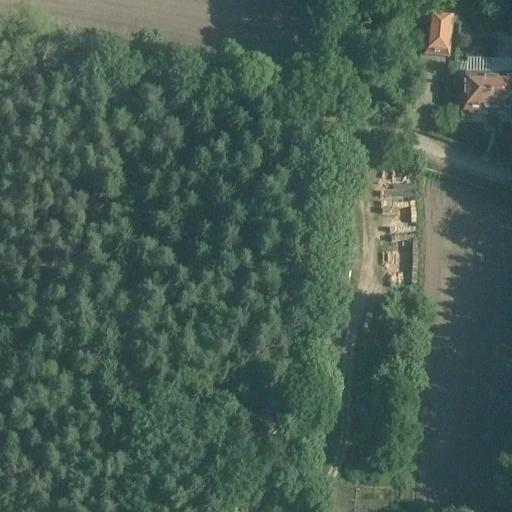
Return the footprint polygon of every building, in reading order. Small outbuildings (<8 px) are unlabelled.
[(429,18),(424,58),(448,61),(453,21),(429,18)] [(457,46),(454,65),(472,68),(471,78),(480,79),(480,75),(488,76),(492,51),(457,46)] [(511,68),(491,68),(491,81),(493,81),(492,113),(511,113),(511,68)] [(491,81),(466,80),(465,80),(464,113),(492,113),(493,81),(491,81)] [(340,272),(341,254),(320,253),(318,295),(338,296),(339,282),(350,283),(350,273),(340,272)] [(337,384),(333,371),(312,378),(314,386),(322,384),(324,388),(337,384)]
